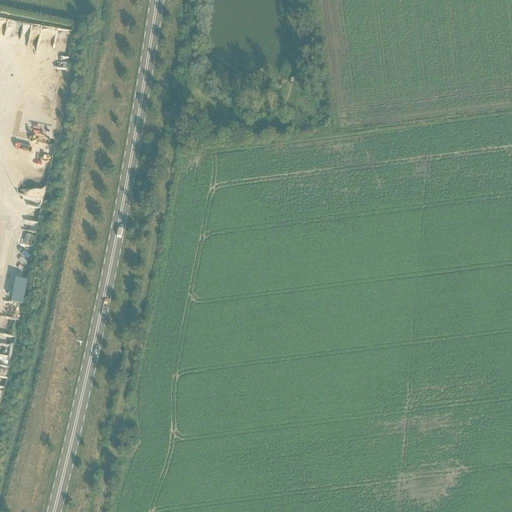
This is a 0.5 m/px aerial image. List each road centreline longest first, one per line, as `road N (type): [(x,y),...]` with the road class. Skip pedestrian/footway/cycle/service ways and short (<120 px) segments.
road 1 (primary): [(52,511),(100,318),(158,0)]
road 2 (track): [(96,511),(180,106),(200,102),(225,121),(251,123)]
